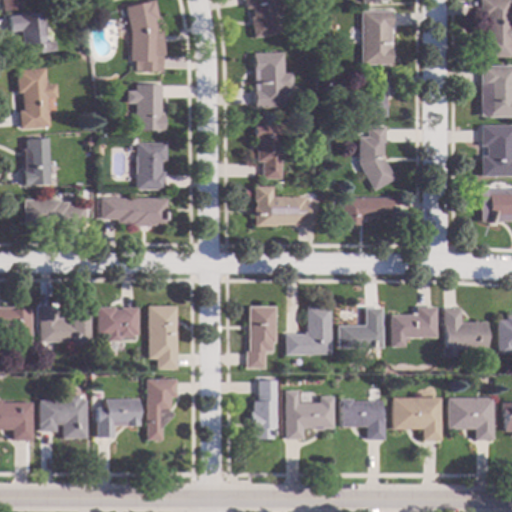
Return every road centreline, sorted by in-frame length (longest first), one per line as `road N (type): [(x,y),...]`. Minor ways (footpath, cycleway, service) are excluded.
road 1 (residential): [(205,511),(206,53),(196,0)]
road 2 (residential): [(511,270),(0,264)]
road 3 (secondary): [(0,501),(511,501)]
road 4 (residential): [(435,267),(435,0)]
